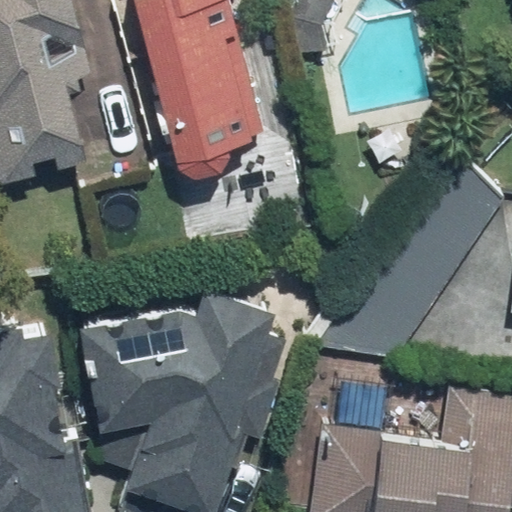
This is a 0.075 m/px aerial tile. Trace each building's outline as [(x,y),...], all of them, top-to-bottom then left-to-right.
[(0,0),(0,111),(9,152),(110,131),(95,65),(119,60),(106,0),(0,0)] [(152,0),(180,130),(271,110),(246,0),(152,0)] [(511,177),(476,152),(350,325),(415,326),(511,192),(511,177)] [(249,406),(275,414),(303,320),(276,313),(286,277),(217,257),(210,282),(92,296),(104,394),(173,386),(149,467),(224,489),(249,406)] [(77,511),(107,506),(67,294),(0,306),(0,508),(20,505),(21,511),(77,511)] [(485,417),(330,408),(324,510),(357,511),(443,511),(445,497),(478,499),(477,511),(511,511),(511,376),(487,375),(485,417)]
